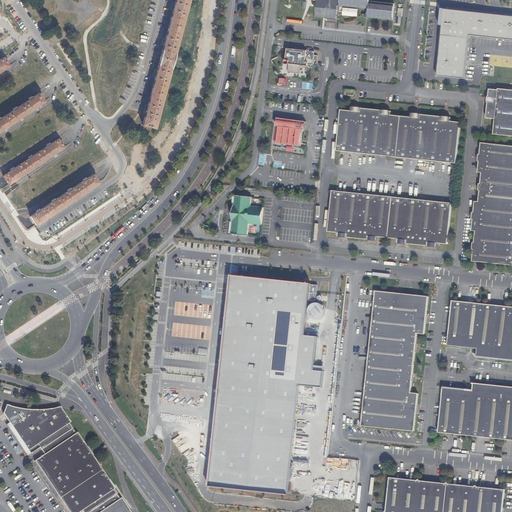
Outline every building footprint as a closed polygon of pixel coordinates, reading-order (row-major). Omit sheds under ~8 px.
[(174,53),(179,36),(180,35),(184,20),(183,20),(188,2),(189,2),(189,0),(175,0),(171,17),(170,17),(167,31),(167,32),(163,50),(162,50),(158,65),(158,66),(154,83),(153,84),(149,98),(150,99),(143,125),(154,128),(161,102),(162,101),(166,87),(166,86),(170,69),(171,68),(174,58),(175,54),(174,53)] [(317,0),(316,17),(327,18),(327,19),(337,20),(338,0),(325,0),(326,0),(324,0),(317,0)] [(370,0),(341,0),(341,6),(370,9),(369,17),(394,20),(395,4),(371,1),(370,0)] [(342,16),(358,17),(358,9),(343,8),(342,16)] [(511,14),(443,8),(437,74),(467,77),(471,36),(511,40),(511,14)] [(299,48),(295,48),(288,48),(287,59),(286,59),(285,64),(290,64),(289,72),(301,73),(302,65),(309,66),(309,64),(314,64),(314,60),(318,60),(319,55),(315,54),(315,51),(310,51),(310,49),(308,49),(308,50),(299,49),(299,48)] [(0,71),(9,66),(3,58),(0,59),(0,71)] [(499,90),(491,89),(490,96),(489,97),(488,102),(489,103),(488,118),(496,119),(495,135),(511,136),(511,90),(499,89),(499,90)] [(39,104),(40,104),(44,102),(38,94),(32,98),(31,96),(28,98),(29,100),(17,108),(15,106),(12,108),(13,110),(10,113),(1,118),(0,117),(0,130),(8,125),(9,125),(16,120),(16,119),(24,114),(25,115),(31,110),(31,109),(39,104)] [(458,153),(461,123),(451,122),(451,118),(450,117),(444,116),(441,116),(421,114),(420,114),(414,113),(412,113),(412,117),(392,115),(392,111),(390,111),(383,110),(382,110),(362,108),(361,107),(354,107),(352,107),(352,110),(342,110),(337,151),(457,163),(458,153)] [(277,127),(275,142),(277,142),(277,143),(294,146),(301,146),(304,130),(305,130),(307,122),(278,118),(278,120),(277,126),(279,127),(277,127)] [(6,180),(9,184),(17,179),(29,171),(41,163),(55,153),(63,148),(58,139),(50,144),(49,142),(46,144),(47,146),(32,156),(31,154),(27,157),(29,159),(14,168),(13,166),(9,169),(11,171),(3,176),(6,180)] [(476,201),(474,212),(473,213),(472,219),(474,220),(472,231),(476,232),(475,242),(474,242),(473,249),(474,250),(473,260),(473,261),(511,265),(511,145),(481,143),(480,154),(479,154),(478,161),(479,162),(479,165),(478,173),(482,173),(481,184),(480,184),(479,187),(479,191),(480,191),(479,201),(476,201)] [(39,223),(39,222),(47,216),(48,217),(54,212),(55,211),(62,206),(64,206),(70,202),(70,201),(78,196),(79,195),(86,191),(86,190),(93,185),(94,186),(98,183),(92,175),(86,179),(85,177),(82,179),(83,181),(71,189),(70,188),(67,190),(67,192),(55,200),(54,198),(51,200),(52,202),(40,210),(39,208),(36,211),(37,212),(30,217),(33,220),(36,225),(39,223)] [(333,191),(329,232),(340,234),(340,237),(347,237),(347,238),(370,241),(370,240),(377,240),(378,238),(400,240),(400,243),(407,244),(430,247),(430,246),(437,247),(437,244),(449,245),(453,204),(411,200),(350,193),(333,191)] [(232,221),(233,222),(233,223),(230,222),(229,233),(232,234),(232,235),(247,236),(249,224),(262,225),(264,208),(251,207),(252,198),(236,196),(236,197),(233,197),(232,204),(235,205),(235,206),(234,206),(233,211),(231,211),(230,213),(230,215),(233,216),(232,221)] [(214,409),(206,491),(291,500),(303,388),(324,391),(325,373),(313,372),(316,338),(308,337),(313,286),(275,282),(228,277),(227,291),(219,364),(214,409)] [(429,296),(376,291),(376,293),(364,410),(362,426),(415,431),(419,394),(411,393),(417,334),(425,334),(429,296)] [(511,306),(478,303),(453,301),(448,345),(478,348),(477,357),(511,359),(511,306)] [(443,388),(439,432),(476,436),(511,440),(511,387),(510,387),(474,383),(473,391),(443,388)] [(39,410),(33,410),(30,410),(25,409),(18,408),(10,406),(6,405),(3,414),(24,445),(28,451),(38,444),(42,449),(72,429),(68,423),(70,422),(60,407),(54,408),(47,410),(39,410)] [(102,469),(91,453),(80,436),(77,432),(75,433),(72,429),(42,449),(45,454),(35,461),(59,498),(88,479),(102,469)] [(180,435),(173,440),(182,454),(190,450),(180,435)] [(345,459),(345,468),(356,468),(356,459),(345,459)] [(115,489),(102,469),(88,479),(59,498),(68,511),(80,511),(82,511),(83,511),(88,511),(116,494),(113,490),(115,489)] [(501,511),(504,489),(390,478),(385,511),(501,511)] [(130,511),(121,498),(119,499),(116,494),(88,511),(130,511)]
